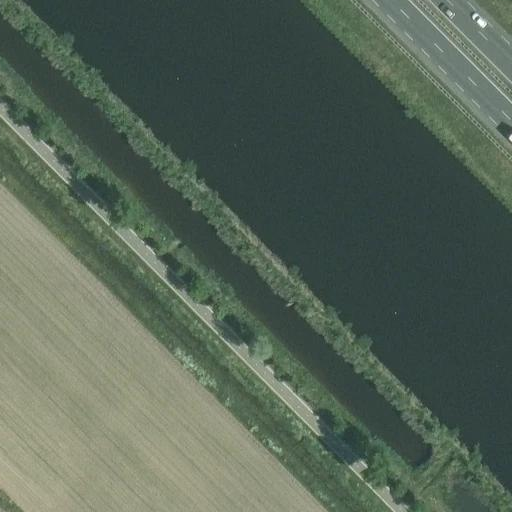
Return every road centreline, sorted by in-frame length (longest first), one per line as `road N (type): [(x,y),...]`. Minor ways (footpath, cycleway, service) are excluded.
road 1 (unclassified): [(0,104),(405,511)]
road 2 (trunk): [(391,0),(511,122)]
